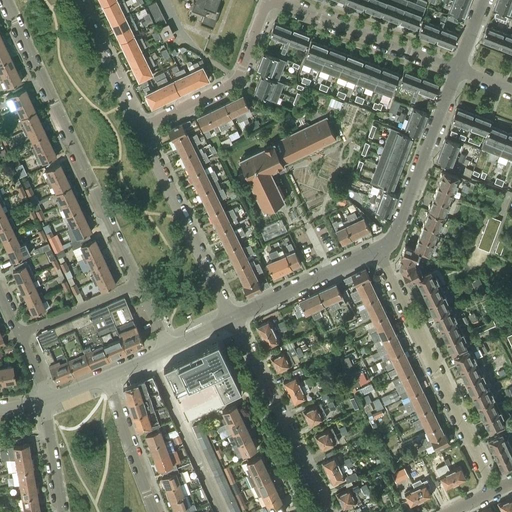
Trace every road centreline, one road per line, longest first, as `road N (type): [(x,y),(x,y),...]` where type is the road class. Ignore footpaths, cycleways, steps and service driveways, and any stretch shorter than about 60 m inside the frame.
road 1 (residential): [(5,0),(137,283)]
road 2 (residential): [(491,492),(378,250)]
road 3 (residential): [(324,511),(231,319)]
road 4 (residential): [(231,319),(139,128)]
road 5 (residential): [(378,250),(394,235),(457,69)]
road 6 (residential): [(457,69),(271,0)]
road 7 (residential): [(139,128),(236,78),(266,0)]
road 8 (residential): [(150,356),(219,511)]
road 9 (residential): [(231,319),(378,250)]
road 10 (residential): [(154,511),(106,376)]
road 11 (residential): [(139,128),(77,0)]
road 12 (residential): [(19,335),(137,283)]
